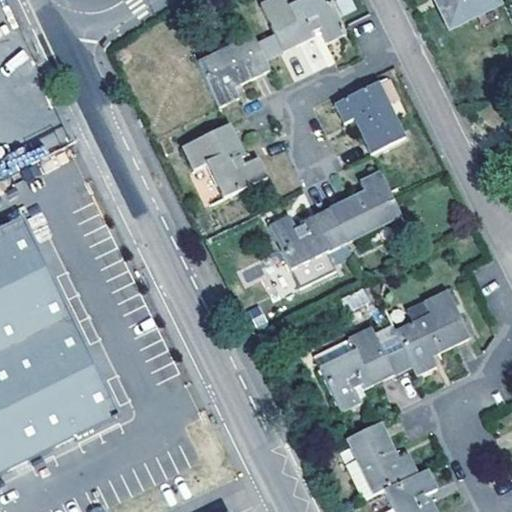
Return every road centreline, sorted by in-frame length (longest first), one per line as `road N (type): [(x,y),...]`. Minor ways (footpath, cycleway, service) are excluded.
road 1 (tertiary): [(299,511),(73,55),(73,9)]
road 2 (residential): [(383,0),(481,197),(511,235)]
